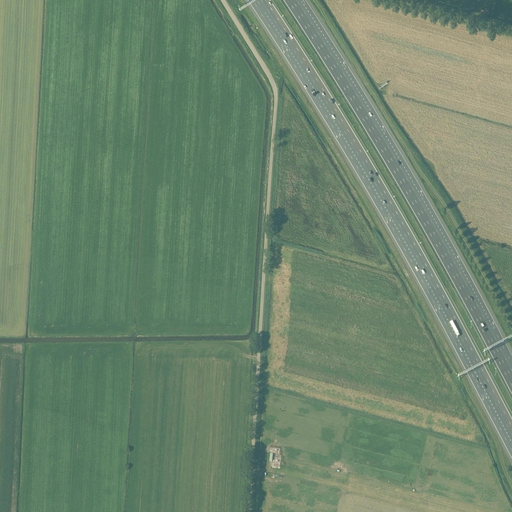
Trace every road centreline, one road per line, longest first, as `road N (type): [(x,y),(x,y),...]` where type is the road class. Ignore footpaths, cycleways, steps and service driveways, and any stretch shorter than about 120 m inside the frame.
road 1 (unclassified): [(248,511),(275,92),(222,0)]
road 2 (motorway): [(259,0),(348,139),(511,434)]
road 3 (motorway): [(511,383),(441,246),(291,0)]
